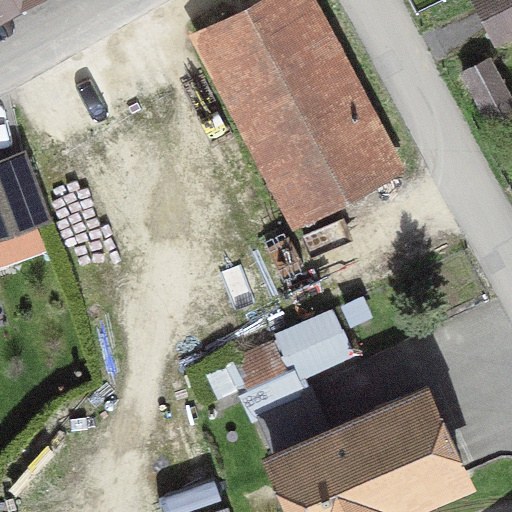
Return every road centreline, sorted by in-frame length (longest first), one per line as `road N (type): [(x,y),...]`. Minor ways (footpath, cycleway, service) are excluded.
road 1 (residential): [(511,278),(370,0)]
road 2 (residential): [(0,69),(122,0)]
